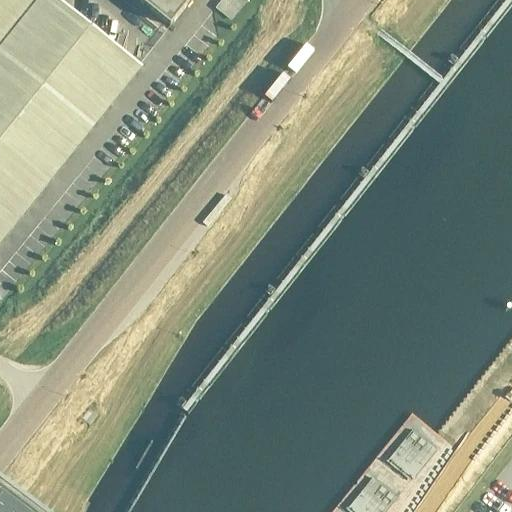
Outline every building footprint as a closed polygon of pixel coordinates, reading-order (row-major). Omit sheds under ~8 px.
[(0,0),(0,240),(139,66),(56,0),(0,0)] [(191,0),(135,0),(170,27),(191,0)] [(227,0),(215,15),(230,27),(251,1),(248,0),(227,0)] [(407,494),(431,468),(410,448),(385,475),(407,494)] [(391,511),(396,506),(371,489),(355,511),(391,511)]
